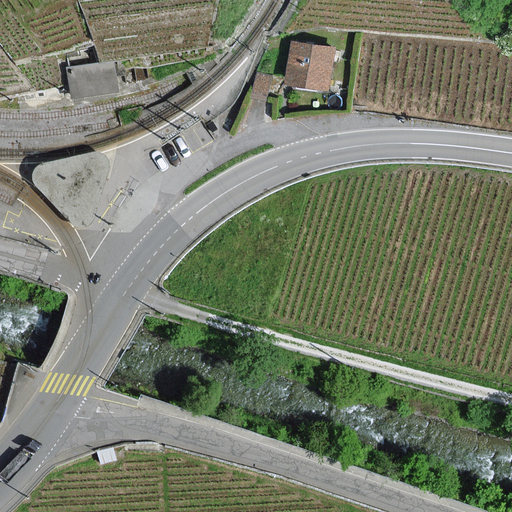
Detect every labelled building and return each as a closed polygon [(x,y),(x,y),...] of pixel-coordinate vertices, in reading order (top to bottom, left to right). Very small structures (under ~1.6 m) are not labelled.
[(291,82),(333,87),(339,47),(297,41),(291,82)] [(69,84),(71,98),(118,91),(114,60),(99,63),(67,67),(69,84)] [(258,71),(253,96),(268,100),(274,75),(258,71)] [(89,226),(94,220),(110,162),(107,156),(103,152),(97,151),(41,164),(35,168),(32,175),(34,183),(76,227),(82,228),(89,226)] [(112,448),(99,452),(102,462),(115,458),(112,448)]
